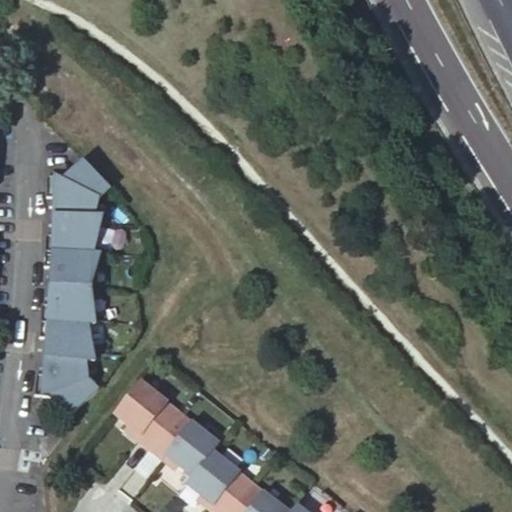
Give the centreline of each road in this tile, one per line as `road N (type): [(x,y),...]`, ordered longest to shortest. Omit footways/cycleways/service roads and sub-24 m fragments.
road 1 (residential): [(0,94),(17,111),(22,142),(19,340),(0,454)]
road 2 (trunk): [(403,0),(511,186)]
